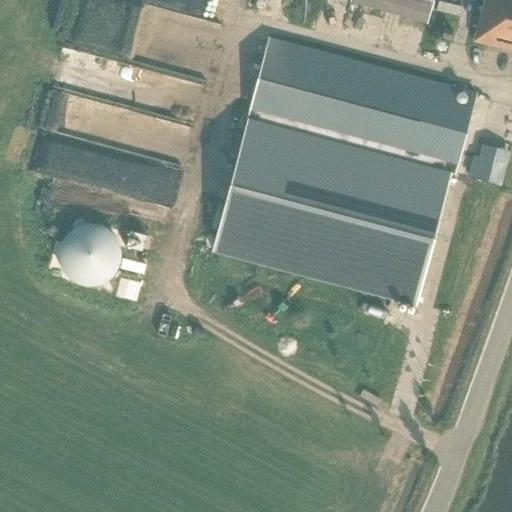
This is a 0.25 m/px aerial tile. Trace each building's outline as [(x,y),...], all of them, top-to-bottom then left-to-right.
[(348,0),(348,1),(426,23),(432,0),(348,0)] [(511,0),(484,0),(473,41),(511,51),(511,0)] [(444,29),(442,37),(449,40),(452,32),(444,29)] [(476,93),(268,38),(210,254),(418,310),(476,93)] [(105,77),(108,56),(62,49),(60,71),(105,77)] [(52,85),(40,125),(115,148),(120,132),(126,134),(133,110),(52,85)] [(502,187),(511,153),(479,144),(469,178),(502,187)] [(225,298),(225,302),(225,305),(226,309),(227,312),(229,317),(231,320),(235,324),(239,327),(243,330),(247,331),(254,333),(257,333),(264,332),(268,330),(272,328),(276,326),(279,323),(282,319),(286,312),(286,310),(287,305),(287,299),(287,296),(285,291),(283,286),(279,280),(275,277),(272,275),(269,273),(265,272),(262,271),(258,271),(255,271),(250,271),(247,272),(243,273),(241,275),(238,277),(235,279),(233,281),(231,283),(228,289),(226,292),(225,295),(225,298)]
